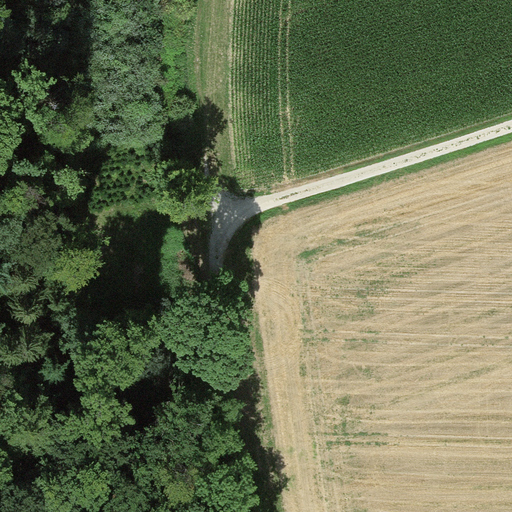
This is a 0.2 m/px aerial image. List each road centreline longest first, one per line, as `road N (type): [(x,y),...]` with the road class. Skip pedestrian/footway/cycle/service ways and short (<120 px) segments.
road 1 (track): [(211,217),(511,125)]
road 2 (track): [(223,315),(249,511)]
road 3 (track): [(0,347),(73,444)]
